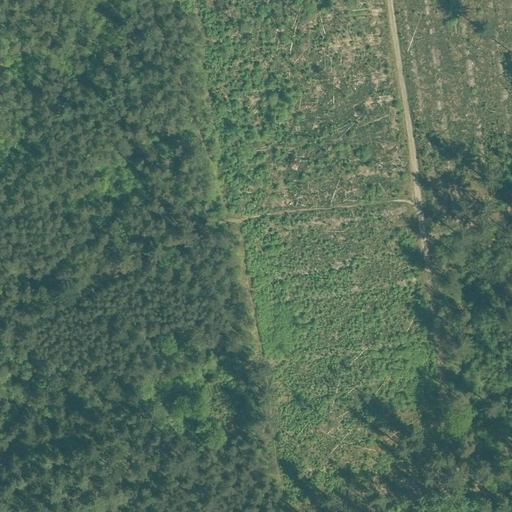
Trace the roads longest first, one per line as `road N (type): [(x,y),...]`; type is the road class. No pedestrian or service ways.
road 1 (track): [(470,511),(451,457),(422,240)]
road 2 (track): [(416,196),(389,0)]
